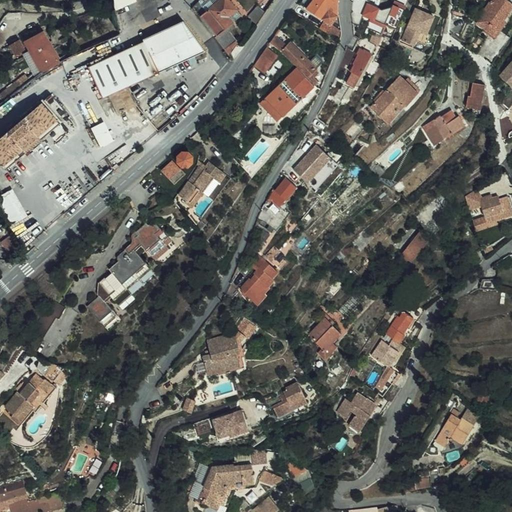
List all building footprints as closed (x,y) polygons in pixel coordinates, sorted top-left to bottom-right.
[(192,10),(194,8),(200,4),(196,0),(187,0),(187,1),(187,2),(188,5),(190,7),(192,10)] [(226,0),(204,0),(200,4),(194,8),(211,29),(209,31),(222,49),(235,38),(221,21),(234,10),(226,0)] [(331,9),(331,0),(302,0),(301,3),(325,19),(331,9)] [(350,0),(350,8),(351,19),(358,21),(362,10),(369,15),(384,20),(395,25),(403,6),(405,0),(391,0),(391,1),(391,3),(381,6),(367,0),(350,0)] [(511,5),(503,0),(493,0),(483,15),(476,26),(486,33),(490,28),(499,34),(506,25),(503,23),(511,9),(511,5)] [(396,34),(403,37),(407,29),(416,5),(410,3),(396,34)] [(259,5),(249,15),(256,21),(266,12),(259,5)] [(407,29),(403,37),(408,40),(411,35),(416,23),(422,26),(429,11),(416,5),(407,29)] [(470,23),(476,26),(483,15),(478,11),(470,23)] [(382,23),(384,20),(369,15),(368,17),(382,23)] [(325,19),(321,26),(329,32),(334,25),(325,19)] [(371,39),(374,27),(364,23),(361,30),(361,34),(371,39)] [(426,28),(422,26),(416,23),(411,35),(421,40),(426,28)] [(123,55),(100,66),(91,71),(106,104),(130,91),(160,76),(159,76),(206,53),(184,24),(129,51),(123,55)] [(19,37),(36,68),(55,57),(50,46),(44,36),(39,27),(19,37)] [(281,39),(269,28),(263,36),(274,45),(281,39)] [(14,35),(11,37),(17,47),(20,45),(14,35)] [(281,39),(274,45),(290,62),(309,81),(314,76),(309,72),(313,67),(309,64),(310,62),(304,56),(284,36),(281,39)] [(11,50),(17,47),(11,37),(5,40),(11,50)] [(479,37),(470,50),(477,54),(486,42),(479,37)] [(272,50),(260,41),(251,53),(263,62),(272,50)] [(343,74),(351,78),(369,46),(361,42),(360,43),(356,41),(353,46),(355,47),(350,54),(351,55),(348,62),(349,64),(343,74)] [(311,49),(304,56),(310,62),(317,55),(311,49)] [(508,84),(511,79),(511,61),(499,76),(508,84)] [(89,66),(91,71),(100,66),(98,62),(89,66)] [(306,87),(311,82),(309,81),(290,62),(274,76),(292,95),(303,85),(306,87)] [(379,114),(390,103),(391,105),(397,99),(398,100),(410,86),(393,70),(364,101),(379,114)] [(290,97),(292,95),(274,76),(258,91),(276,110),(290,97)] [(465,91),(462,90),(461,102),(474,104),(476,104),(478,94),(480,79),(477,78),(467,76),(465,91)] [(276,110),(258,91),(253,95),(271,114),(276,110)] [(0,131),(0,162),(1,165),(21,149),(19,146),(34,133),(37,137),(65,114),(49,93),(0,131)] [(378,115),(380,117),(391,105),(390,103),(379,114),(378,115)] [(332,115),(320,109),(314,120),(326,126),(332,115)] [(428,115),(441,132),(460,118),(453,109),(444,115),(443,112),(439,115),(435,110),(428,115)] [(105,120),(92,127),(101,146),(114,139),(105,120)] [(19,146),(21,149),(37,137),(34,133),(19,146)] [(295,169),(307,181),(332,155),(319,143),(295,169)] [(177,154),(176,162),(181,166),(187,167),(191,163),(192,155),(188,151),(182,151),(177,154)] [(162,169),(174,182),(184,173),(172,160),(162,169)] [(186,198),(184,201),(189,204),(218,172),(210,164),(205,170),(207,171),(205,174),(197,167),(178,193),(186,198)] [(283,179),(279,177),(274,185),(286,196),(297,183),(286,174),(283,179)] [(286,196),(274,185),(272,188),(270,192),(274,196),(273,197),(281,203),(286,196)] [(0,194),(0,197),(14,223),(29,215),(14,187),(0,194)] [(470,206),(478,203),(482,202),(485,214),(488,224),(497,221),(511,216),(511,205),(510,197),(501,199),(500,195),(485,199),(484,196),(482,193),(480,189),(477,187),(466,194),(470,206)] [(417,220),(408,212),(387,233),(397,242),(417,220)] [(485,214),(479,216),(479,226),(488,224),(485,214)] [(152,255),(165,244),(163,241),(169,236),(155,220),(150,225),(147,222),(136,231),(139,234),(136,237),(138,240),(140,242),(149,253),(152,255)] [(479,226),(479,231),(499,225),(497,221),(488,224),(479,226)] [(413,262),(430,239),(419,231),(402,254),(413,262)] [(10,236),(2,240),(6,249),(15,246),(10,236)] [(118,261),(133,248),(140,242),(138,240),(116,258),(118,261)] [(149,253),(140,242),(133,248),(142,259),(149,253)] [(156,260),(170,249),(165,244),(152,255),(156,260)] [(105,291),(111,299),(118,306),(130,295),(126,291),(138,280),(151,270),(142,259),(133,248),(118,261),(108,269),(111,272),(98,283),(105,291)] [(234,283),(248,296),(258,287),(256,285),(260,280),(272,268),(254,249),(245,259),(252,265),(249,268),(250,270),(245,275),(244,274),(234,283)] [(138,280),(142,285),(155,274),(151,270),(138,280)] [(138,280),(126,291),(130,295),(142,285),(138,280)] [(248,296),(251,300),(261,290),(259,288),(264,283),(260,280),(256,285),(258,287),(248,296)] [(98,283),(95,296),(97,298),(98,296),(105,291),(98,283)] [(105,304),(111,299),(105,291),(98,296),(105,304)] [(130,295),(118,306),(122,311),(134,300),(130,295)] [(117,318),(105,304),(98,296),(97,298),(86,308),(104,329),(117,318)] [(382,359),(393,344),(390,342),(393,336),(400,327),(397,325),(407,310),(412,313),(418,303),(408,297),(401,306),(397,303),(394,308),(391,307),(379,325),(385,330),(381,336),(375,332),(364,347),(382,359)] [(32,331),(43,338),(56,317),(58,319),(66,307),(54,300),(47,312),(45,311),(32,331)] [(321,343),(336,326),(320,310),(304,327),(321,343)] [(246,321),(236,313),(229,323),(239,331),(246,321)] [(121,322),(117,318),(104,329),(108,333),(121,322)] [(235,332),(207,339),(209,347),(210,353),(206,354),(202,355),(207,373),(209,372),(206,361),(208,359),(239,347),(238,342),(236,334),(235,332)] [(237,351),(240,350),(239,347),(208,359),(206,361),(209,372),(214,371),(240,364),(237,351)] [(244,367),(242,356),(240,350),(237,351),(240,364),(214,371),(215,374),(244,367)] [(375,369),(384,376),(392,366),(382,359),(375,369)] [(46,378),(50,382),(59,373),(54,369),(46,378)] [(26,403),(38,390),(41,392),(42,393),(49,385),(40,377),(34,376),(28,371),(17,383),(19,385),(13,392),(9,389),(0,398),(0,412),(8,419),(23,401),(26,403)] [(272,413),(283,408),(280,401),(299,392),(291,377),(280,382),(282,386),(258,398),(261,406),(267,403),(272,413)] [(7,387),(9,389),(13,392),(19,385),(17,383),(14,380),(7,387)] [(364,405),(372,410),(377,402),(369,397),(348,384),(342,393),(337,390),(329,403),(340,409),(343,403),(348,406),(342,416),(354,423),(364,405)] [(379,398),(383,392),(373,385),(369,391),(371,393),(379,398)] [(38,390),(26,403),(28,405),(41,392),(38,390)] [(280,401),(283,408),(302,398),(299,392),(280,401)] [(377,402),(379,398),(371,393),(369,397),(377,402)] [(188,396),(184,408),(193,412),(197,400),(188,396)] [(446,405),(429,434),(439,440),(442,435),(444,436),(445,434),(455,439),(466,422),(452,414),(452,416),(448,413),(451,408),(446,405)] [(215,417),(221,435),(248,425),(243,411),(235,414),(234,411),(215,417)] [(250,431),(248,425),(221,435),(218,436),(219,440),(250,431)] [(439,440),(429,434),(424,442),(435,447),(439,440)] [(252,462),(267,462),(267,452),(252,452),(252,462)] [(216,461),(216,459),(194,461),(185,482),(187,483),(184,488),(183,487),(181,491),(187,494),(185,500),(197,505),(200,499),(204,501),(204,499),(207,500),(214,484),(226,483),(226,479),(237,478),(235,459),(216,461)] [(40,479),(41,483),(57,477),(54,468),(40,479)] [(406,485),(433,483),(432,475),(432,474),(405,476),(406,485)] [(0,496),(1,496),(8,494),(8,493),(20,489),(16,476),(0,481),(0,496)] [(239,482),(220,497),(229,509),(248,494),(239,482)] [(20,490),(22,494),(10,498),(10,500),(3,503),(5,510),(20,505),(20,508),(34,503),(35,505),(57,498),(55,494),(53,485),(28,494),(26,488),(20,490)] [(22,494),(20,490),(20,489),(8,493),(8,494),(10,498),(22,494)] [(270,494),(254,509),(256,511),(275,511),(281,506),(270,494)]
